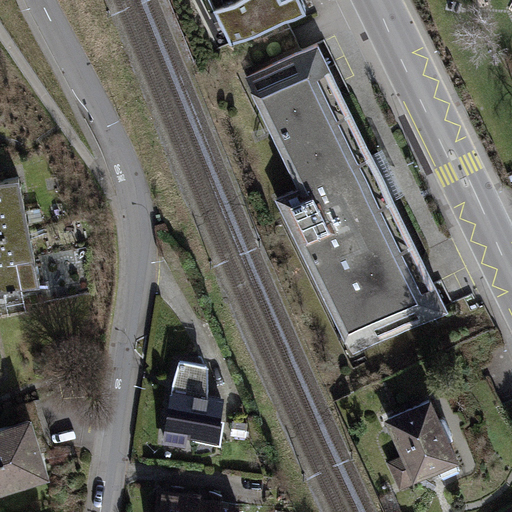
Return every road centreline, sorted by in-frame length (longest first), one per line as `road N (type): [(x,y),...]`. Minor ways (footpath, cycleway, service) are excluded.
road 1 (residential): [(105,511),(135,294),(135,207),(114,138),(40,0)]
road 2 (primary): [(375,0),(511,279)]
